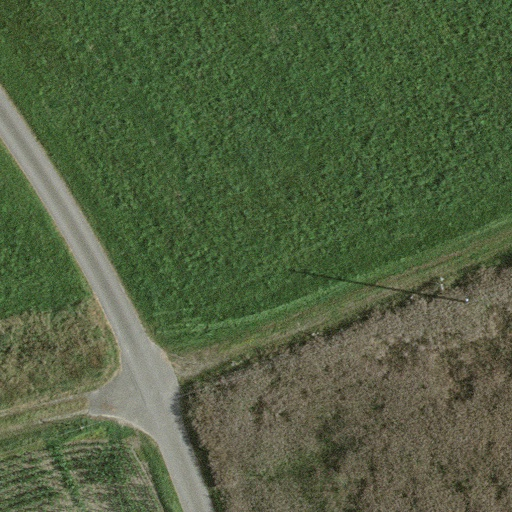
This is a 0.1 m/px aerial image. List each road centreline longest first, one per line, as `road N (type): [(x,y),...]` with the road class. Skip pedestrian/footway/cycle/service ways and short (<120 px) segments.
road 1 (track): [(0,109),(122,317),(199,511)]
road 2 (track): [(0,423),(154,390)]
